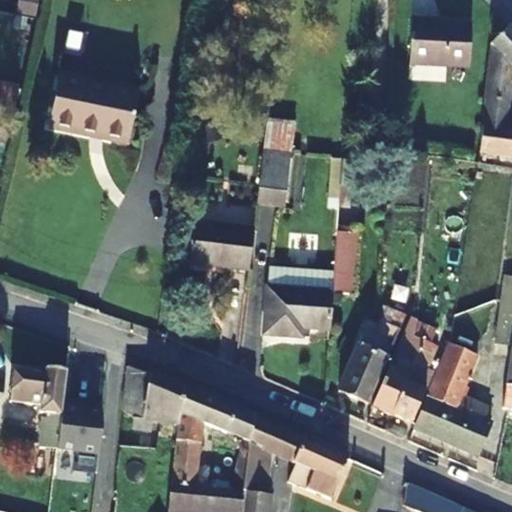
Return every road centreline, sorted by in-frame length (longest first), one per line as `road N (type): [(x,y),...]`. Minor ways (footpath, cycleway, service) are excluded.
road 1 (residential): [(507,511),(244,393),(0,303)]
road 2 (unknown): [(117,346),(99,511)]
